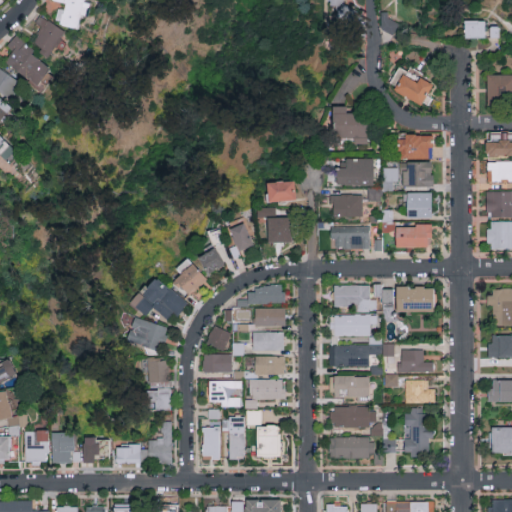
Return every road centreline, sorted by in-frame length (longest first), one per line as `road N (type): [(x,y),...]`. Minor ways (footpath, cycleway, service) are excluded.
road 1 (residential): [(511,479),(0,482)]
road 2 (residential): [(511,266),(277,273),(237,287),(196,332),(189,483)]
road 3 (residential): [(463,511),(463,57)]
road 4 (residential): [(308,511),(309,184)]
road 5 (residential): [(511,121),(398,116),(372,80),(370,0)]
